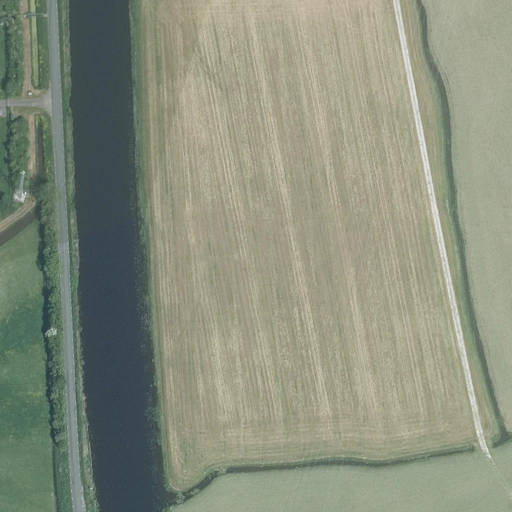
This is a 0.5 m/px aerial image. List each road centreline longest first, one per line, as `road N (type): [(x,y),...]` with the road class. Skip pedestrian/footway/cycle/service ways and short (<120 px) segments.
road 1 (track): [(396,0),(479,447),(511,498)]
road 2 (tertiary): [(75,511),(51,0)]
